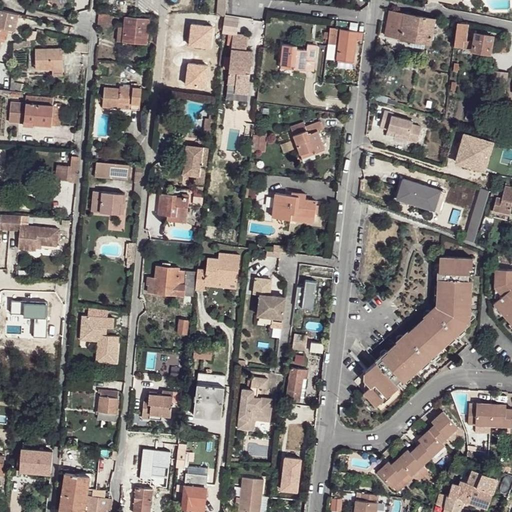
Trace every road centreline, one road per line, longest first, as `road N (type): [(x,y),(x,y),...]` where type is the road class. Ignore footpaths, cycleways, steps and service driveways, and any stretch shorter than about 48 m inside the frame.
road 1 (residential): [(168,0),(115,511)]
road 2 (residential): [(95,32),(51,511)]
road 3 (unclassified): [(377,0),(327,433)]
road 4 (residential): [(511,379),(445,381),(376,438),(327,433)]
road 5 (unknown): [(375,18),(223,0)]
road 6 (residential): [(511,25),(377,0)]
